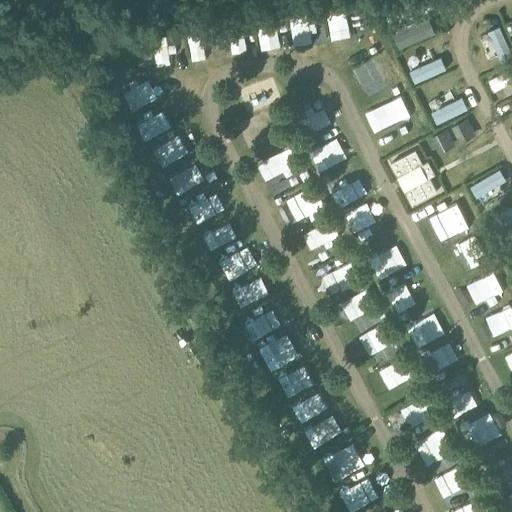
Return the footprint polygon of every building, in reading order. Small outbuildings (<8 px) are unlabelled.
[(296,0),(282,4),(287,21),(301,17),(296,0)] [(320,0),(324,26),(343,24),(340,0),(320,0)] [(210,13),(215,43),(233,40),(229,10),(210,13)] [(187,18),(188,46),(203,45),(201,18),(187,18)] [(427,18),(395,32),(401,46),(433,32),(427,18)] [(140,26),(147,55),(169,50),(162,20),(140,26)] [(488,31),(502,62),(511,57),(511,53),(500,26),(488,31)] [(102,32),(103,41),(125,38),(124,28),(102,32)] [(406,51),(411,63),(443,49),(438,37),(406,51)] [(363,74),(385,64),(378,49),(356,60),(363,74)] [(410,70),(415,82),(446,68),(440,56),(410,70)] [(511,68),(489,79),(495,90),(511,81),(511,68)] [(431,110),(466,92),(459,78),(424,97),(431,110)] [(387,115),(407,106),(397,83),(377,92),(387,115)] [(461,96),(432,111),(437,122),(467,107),(461,96)] [(137,127),(154,119),(145,100),(128,109),(137,127)] [(264,122),(276,118),(271,104),(243,113),(248,129),(265,124),(264,122)] [(464,119),(452,125),(460,142),(473,135),(464,119)] [(148,140),(155,154),(183,140),(175,126),(148,140)] [(305,142),(313,154),(329,144),(321,131),(305,142)] [(448,139),(444,131),(431,137),(435,146),(448,139)] [(276,164),(296,154),(287,134),(267,144),(276,164)] [(415,149),(390,162),(400,181),(397,182),(401,189),(403,188),(411,204),(437,190),(429,176),(435,173),(428,160),(423,163),(415,149)] [(161,163),(169,183),(186,176),(177,156),(161,163)] [(325,182),(353,172),(346,156),(319,166),(325,182)] [(506,179),(500,169),(471,185),(477,196),(506,179)] [(311,181),(285,187),(289,205),(316,199),(311,181)] [(201,183),(178,195),(187,212),(210,200),(201,183)] [(454,197),(426,212),(436,230),(464,216),(454,197)] [(351,228),(376,217),(368,202),(344,213),(351,228)] [(325,203),(303,214),(313,235),(335,225),(325,203)] [(511,206),(490,219),(497,231),(511,222),(511,206)] [(200,239),(217,233),(212,219),(195,224),(200,239)] [(511,226),(498,234),(504,245),(511,241),(511,226)] [(230,258),(239,254),(226,231),(218,235),(230,258)] [(442,248),(451,264),(481,248),(472,232),(442,248)] [(371,268),(400,251),(391,235),(376,243),(375,241),(360,249),(371,268)] [(204,250),(214,267),(228,259),(218,241),(204,250)] [(342,241),(324,253),(337,270),(355,258),(342,241)] [(477,283),(497,274),(489,257),(469,266),(477,283)] [(220,279),(232,298),(250,287),(239,268),(220,279)] [(391,301),(408,291),(398,274),(381,285),(391,301)] [(363,277),(341,288),(351,307),(372,296),(363,277)] [(246,327),(274,315),(265,293),(236,305),(246,327)] [(481,305),(491,324),(511,313),(511,307),(504,293),(481,305)] [(400,314),(410,335),(430,325),(419,304),(400,314)] [(373,338),(391,329),(382,311),(364,321),(373,338)] [(274,320),(255,335),(264,346),(283,331),(274,320)] [(511,341),(503,346),(511,367),(511,366),(511,341)] [(404,350),(378,361),(384,375),(410,365),(404,350)] [(281,385),(298,374),(288,358),(271,369),(281,385)] [(437,388),(445,405),(470,394),(463,377),(437,388)] [(316,398),(307,383),(286,396),(296,411),(316,398)] [(426,390),(397,402),(404,420),(433,408),(426,390)] [(419,446),(447,431),(439,415),(411,429),(419,446)] [(319,452),(325,466),(351,455),(345,441),(319,452)] [(476,456),(484,473),(510,461),(501,444),(476,456)] [(441,492),(472,476),(464,460),(433,476),(441,492)] [(511,507),(511,486),(510,488),(509,487),(495,493),(504,511),(511,507)] [(463,504),(466,511),(491,511),(484,495),(463,504)]
